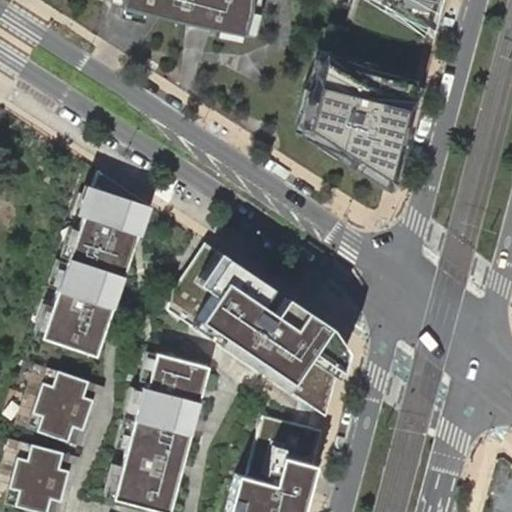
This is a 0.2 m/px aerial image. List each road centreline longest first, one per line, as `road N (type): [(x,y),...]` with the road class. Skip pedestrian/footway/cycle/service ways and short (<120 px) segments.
road 1 (residential): [(401,281),(352,239),(0,8)]
road 2 (residential): [(0,50),(392,316)]
road 3 (residential): [(476,0),(401,281)]
road 4 (residential): [(392,316),(340,511)]
road 5 (residential): [(437,511),(472,379)]
